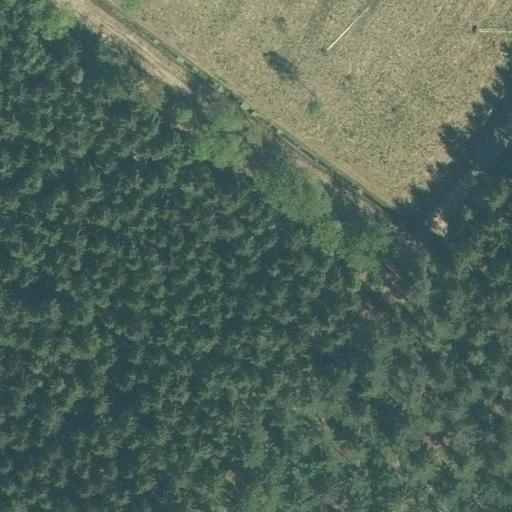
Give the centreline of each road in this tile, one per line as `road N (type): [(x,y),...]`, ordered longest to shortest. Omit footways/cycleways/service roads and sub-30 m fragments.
road 1 (track): [(57,0),(511,334)]
road 2 (track): [(409,260),(511,122)]
